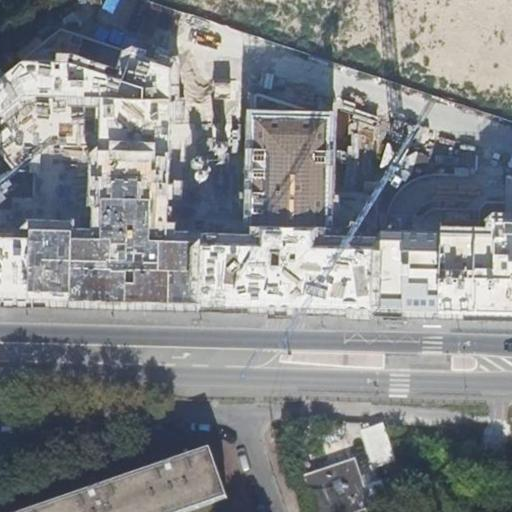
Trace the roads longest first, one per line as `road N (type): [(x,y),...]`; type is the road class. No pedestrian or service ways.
road 1 (primary): [(0,350),(511,365)]
road 2 (residential): [(273,511),(242,431),(139,414),(0,419)]
